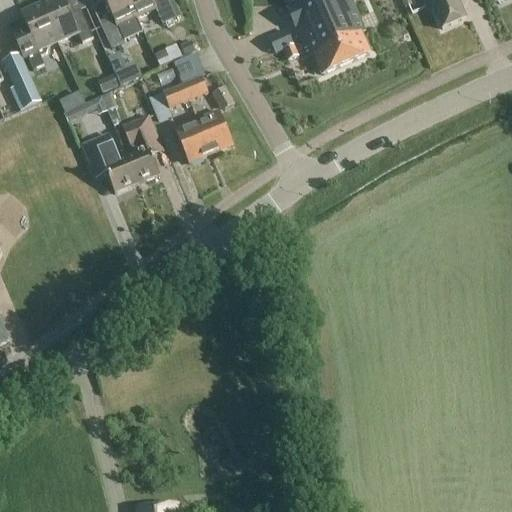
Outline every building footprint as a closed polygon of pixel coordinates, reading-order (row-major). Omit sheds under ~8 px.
[(62,0),(58,0),(42,8),(58,45),(78,36),(82,46),(94,41),(81,13),(70,18),(62,0)] [(125,45),(124,43),(141,36),(135,22),(137,21),(127,0),(103,0),(113,22),(101,28),(111,51),(125,45)] [(151,0),(127,0),(137,21),(156,12),(163,27),(176,21),(166,0),(161,0),(153,4),(151,0)] [(283,0),(289,14),(288,14),(296,31),(297,30),(309,59),(314,57),(323,77),(369,57),(360,36),(365,34),(349,0),(283,0)] [(422,0),(429,15),(434,13),(442,31),(466,21),(456,0),(422,0)] [(23,63),(28,61),(33,73),(45,68),(40,59),(46,57),(47,53),(46,50),(58,45),(42,8),(21,16),(24,22),(27,29),(30,36),(32,42),(22,47),(17,49),(23,63)] [(179,61),(195,54),(191,45),(175,52),(179,61)] [(287,64),(299,60),(294,47),(283,52),(287,64)] [(3,65),(14,91),(11,92),(20,114),(41,105),(20,58),(3,65)] [(135,64),(125,69),(132,84),(142,80),(135,64)] [(102,95),(117,89),(112,79),(98,85),(102,95)] [(198,82),(181,90),(187,104),(205,97),(198,82)] [(221,114),(235,106),(225,89),(212,97),(221,114)] [(187,104),(181,90),(163,98),(169,112),(187,104)] [(67,120),(71,128),(95,115),(99,121),(108,116),(100,102),(67,120)] [(205,123),(197,127),(210,157),(231,148),(216,114),(203,119),(205,123)] [(122,130),(124,133),(133,155),(126,158),(138,187),(160,177),(153,159),(149,151),(160,146),(151,124),(149,119),(137,124),(126,128),(122,130)] [(210,157),(197,127),(190,130),(188,126),(174,132),(189,166),(210,157)] [(80,149),(91,174),(94,173),(103,169),(107,178),(115,197),(138,187),(126,158),(118,161),(111,143),(108,137),(96,142),(83,148),(80,149)] [(272,289),(275,305),(285,304),(282,288),(272,289)] [(0,347),(9,343),(0,325),(0,347)]
